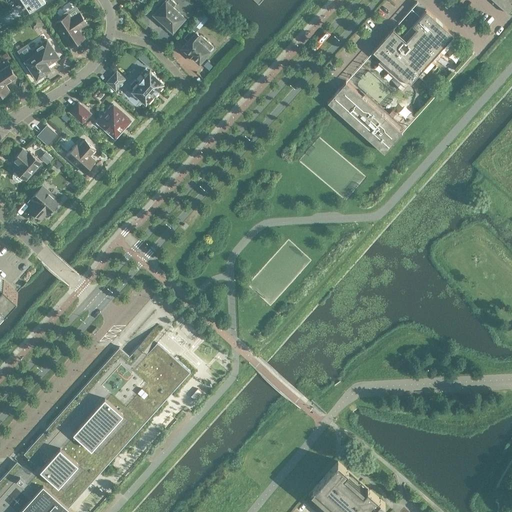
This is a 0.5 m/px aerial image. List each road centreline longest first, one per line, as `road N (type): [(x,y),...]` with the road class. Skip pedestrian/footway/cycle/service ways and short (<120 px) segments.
road 1 (tertiary): [(101,305),(375,0)]
road 2 (tertiary): [(358,0),(90,295)]
road 3 (tertiary): [(0,419),(101,305)]
road 4 (residential): [(112,33),(90,69),(0,128)]
road 5 (tertiary): [(90,295),(0,397)]
